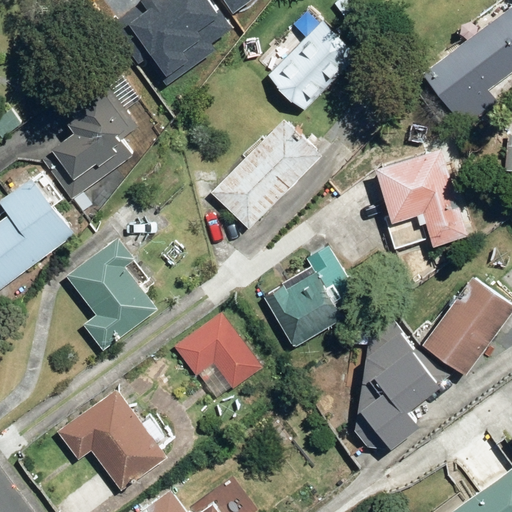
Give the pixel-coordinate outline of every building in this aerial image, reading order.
[(132,0),(157,14),(165,0),(132,0)] [(492,87),(511,72),(511,0),(496,0),(456,30),(463,40),(419,73),(450,116),(457,110),(469,126),(502,102),(492,87)] [(252,62),(299,110),(356,56),(310,9),(288,30),(298,40),(285,52),(274,41),(252,62)] [(83,188),(133,152),(122,136),(135,127),(110,92),(82,113),(88,122),(40,156),(83,217),(97,207),(83,188)] [(320,153),(281,115),(205,193),(245,231),(320,153)] [(447,147),(371,166),(395,237),(423,230),(427,245),(469,235),(447,147)] [(0,219),(0,286),(71,230),(52,206),(62,198),(40,170),(0,201),(0,208),(5,215),(0,219)] [(134,259),(115,234),(62,273),(93,314),(81,323),(99,347),(151,309),(121,269),(134,259)] [(312,268),(262,291),(288,347),(342,323),(329,294),(348,285),(330,246),(307,256),(312,268)] [(511,307),(511,300),(469,270),(416,345),(462,378),(511,307)] [(262,365),(218,309),(174,344),(218,400),(262,365)] [(438,383),(386,315),(365,327),(349,429),(361,446),(371,438),(381,452),(419,423),(407,407),(438,383)] [(164,452),(111,385),(54,431),(76,458),(90,447),(122,486),(164,452)] [(496,453),(470,426),(456,440),(482,467),(496,453)] [(511,511),(511,461),(510,459),(456,504),(449,495),(429,511),(511,511)] [(184,511),(167,489),(137,511),(221,511),(212,499),(195,511),(184,511)]
